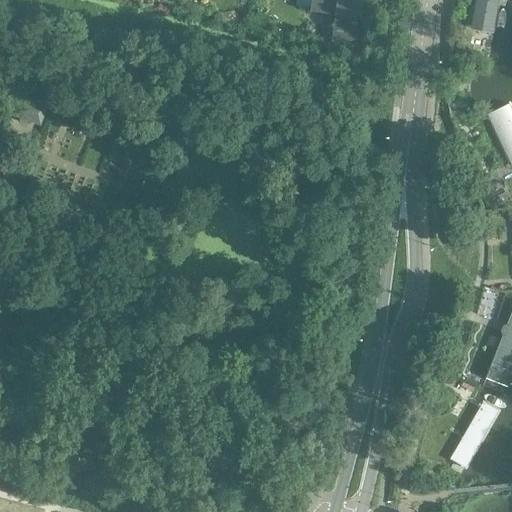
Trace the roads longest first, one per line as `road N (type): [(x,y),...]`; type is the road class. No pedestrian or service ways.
road 1 (tertiary): [(404,163),(371,371),(333,511)]
road 2 (tertiary): [(360,511),(414,272),(412,183),(404,163)]
road 3 (tertiary): [(404,163),(426,0)]
